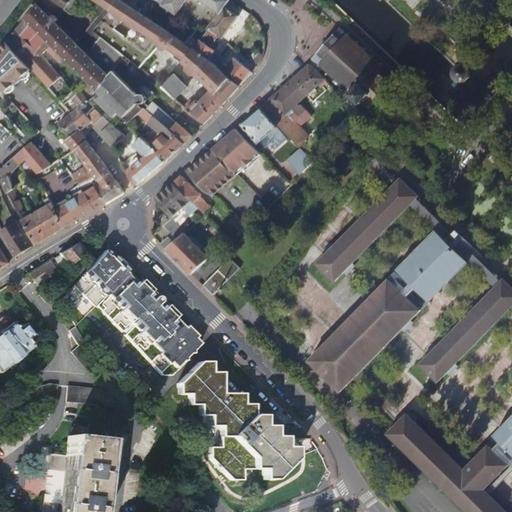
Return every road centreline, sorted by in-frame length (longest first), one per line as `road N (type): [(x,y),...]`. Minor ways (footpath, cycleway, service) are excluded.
road 1 (tertiary): [(379,511),(309,408),(122,224)]
road 2 (tertiary): [(122,224),(140,194),(201,144),(280,59),(283,31),(253,0)]
road 3 (residential): [(0,279),(87,227),(122,224)]
